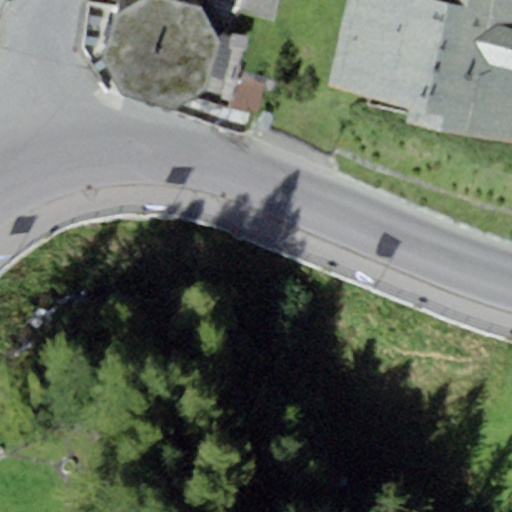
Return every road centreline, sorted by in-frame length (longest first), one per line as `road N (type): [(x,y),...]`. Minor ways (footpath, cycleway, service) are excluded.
road 1 (residential): [(40,137),(86,135),(171,150),(511,272)]
road 2 (residential): [(40,137),(51,0)]
